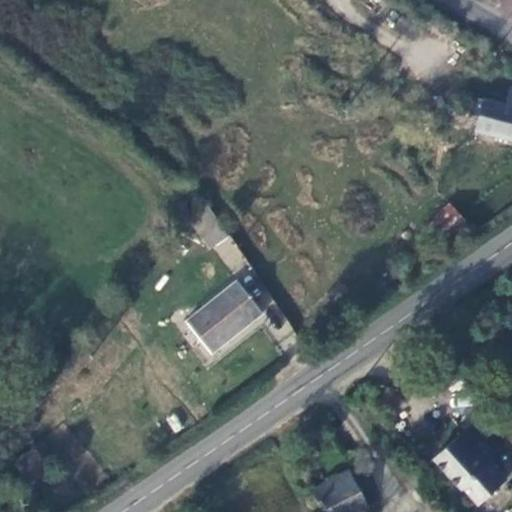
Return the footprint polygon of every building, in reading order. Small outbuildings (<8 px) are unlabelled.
[(414,30),(369,6),(362,19),(398,40),(401,36),(409,40),(414,30)] [(479,118),(466,115),(463,129),(511,140),(511,104),(511,107),(483,101),(479,118)] [(210,251),(229,238),(208,208),(204,202),(189,220),(210,251)] [(440,238),(464,222),(452,203),(427,219),(440,238)] [(260,314),(237,284),(187,321),(209,351),(260,314)] [(472,425),(436,457),(460,485),(464,482),(481,499),(506,477),(491,461),(499,454),(472,425)] [(343,468),(312,489),(313,492),(309,495),(308,496),(307,498),(307,501),(308,502),(309,504),(310,506),(312,506),(314,507),(316,507),(322,505),(327,511),(353,511),(367,503),(343,468)]
